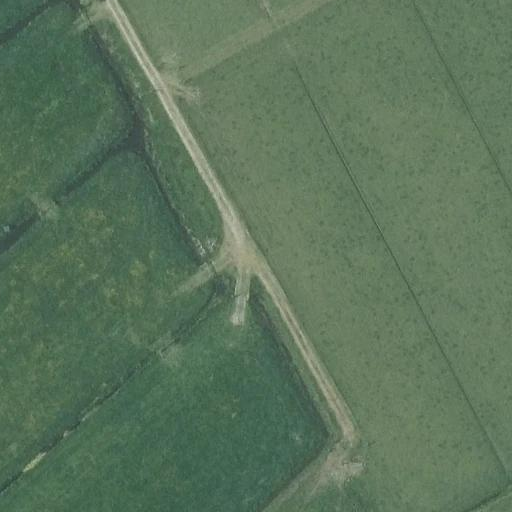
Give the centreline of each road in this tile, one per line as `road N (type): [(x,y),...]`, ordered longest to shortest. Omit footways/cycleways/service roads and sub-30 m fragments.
road 1 (track): [(108,0),(354,442),(326,472)]
road 2 (track): [(323,0),(157,88)]
